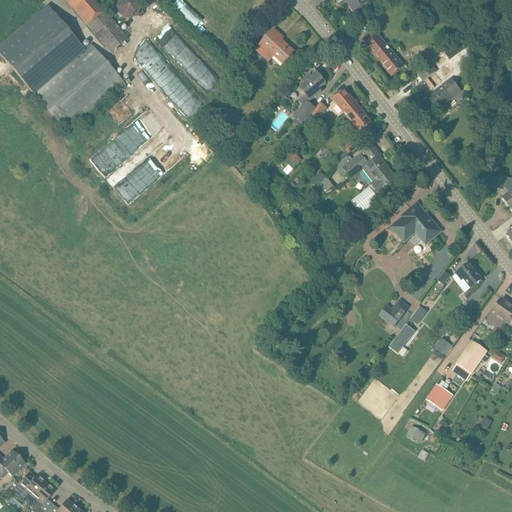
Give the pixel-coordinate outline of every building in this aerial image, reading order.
[(74,11),(105,46),(111,54),(128,39),(94,0),(68,0),(70,2),(76,9),(74,11)] [(117,0),(122,21),(142,16),(138,0),(117,0)] [(345,0),(354,13),(368,2),(366,0),(345,0)] [(426,12),(425,0),(413,0),(414,12),(426,12)] [(90,44),(83,50),(47,7),(0,47),(0,56),(67,134),(125,85),(90,44)] [(429,8),(429,22),(442,21),(441,8),(429,8)] [(284,64),(295,53),(278,37),(280,35),(274,30),(261,45),(256,51),(268,62),(275,55),(284,64)] [(365,45),(392,77),(404,67),(377,35),(365,45)] [(438,56),(442,61),(453,53),(449,48),(438,56)] [(429,63),(416,72),(424,82),(436,73),(429,63)] [(308,103),(322,92),(319,89),(326,84),(315,71),(303,80),(305,83),(300,88),(306,96),(303,99),(299,103),(302,105),(293,118),(304,126),(312,115),(316,109),(308,103)] [(429,99),(436,109),(443,103),(445,105),(461,93),(451,79),(436,91),(437,92),(429,99)] [(347,117),(359,107),(345,90),(333,100),(347,117)] [(312,115),(318,120),(327,108),(320,103),(316,109),(312,115)] [(361,135),(373,125),(359,107),(347,117),(361,135)] [(345,152),(348,156),(360,147),(355,141),(344,149),(345,152)] [(373,145),(353,161),(352,162),(343,168),(347,174),(349,176),(352,179),(362,171),(373,185),(350,202),(362,217),(387,197),(384,193),(390,188),(388,186),(396,179),(380,158),(381,156),(373,145)] [(339,157),(342,161),(348,156),(345,152),(339,157)] [(302,161),(294,153),(285,163),(289,166),(283,171),(288,176),(302,161)] [(503,198),(511,209),(511,179),(505,179),(505,178),(497,176),(496,189),(502,190),(503,188),(506,188),(507,190),(509,193),(503,198)] [(335,188),(326,178),(317,188),(324,197),(335,188)] [(264,198),(271,189),(264,183),(257,191),(264,198)] [(426,246),(437,237),(435,234),(440,230),(417,203),(401,217),(402,218),(390,228),(404,244),(415,234),(426,246)] [(471,289),(482,280),(469,264),(456,274),(461,281),(464,279),(471,289)] [(444,272),(437,282),(443,286),(450,277),(444,272)] [(511,317),(511,316),(511,306),(502,299),(486,322),(495,328),(493,330),(494,330),(501,321),(502,321),(506,314),(511,317)] [(407,312),(397,304),(392,310),(384,320),(394,328),(402,318),(407,312)] [(411,320),(415,324),(425,311),(421,307),(411,320)] [(511,316),(511,317),(506,314),(502,321),(501,321),(494,330),(498,333),(502,328),(505,323),(511,327),(511,316)] [(406,327),(390,348),(398,354),(414,333),(406,327)] [(445,357),(452,346),(442,339),(435,349),(445,357)] [(483,358),(487,352),(472,342),(457,365),(458,366),(454,372),(467,380),(471,375),(480,362),(483,364),(486,360),(483,358)] [(506,358),(501,355),(497,361),(502,364),(506,358)] [(496,395),(501,386),(496,383),(491,393),(496,395)] [(453,396),(437,385),(426,400),(443,411),(453,396)] [(485,418),(480,426),(487,430),(492,423),(485,418)] [(411,427),(407,436),(422,443),(426,434),(411,427)] [(8,472),(12,477),(25,464),(11,452),(3,460),(0,457),(0,475),(2,478),(8,472)] [(37,476),(35,479),(29,473),(11,495),(18,500),(18,499),(22,502),(29,494),(34,498),(46,484),(37,476)] [(47,501),(55,492),(46,484),(34,498),(38,502),(31,510),(34,511),(48,511),(54,506),(47,501)] [(74,511),(77,509),(67,501),(59,511),(54,506),(48,511),(74,511)]
